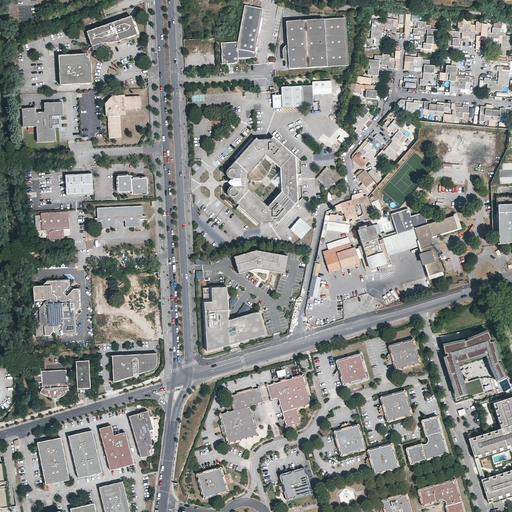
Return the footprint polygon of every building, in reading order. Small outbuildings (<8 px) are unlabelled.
[(262,19),(263,9),(245,6),(238,42),(221,43),(223,64),(228,64),(228,62),(231,62),(231,64),(235,64),(236,64),(237,63),(238,61),(239,60),(238,58),(254,57),(255,57),(256,56),(256,55),(257,52),(255,52),(256,47),(259,34),(262,19)] [(87,33),(92,46),(102,43),(113,42),(120,41),(137,35),(131,17),(87,33)] [(386,18),(385,21),(385,26),(385,29),(392,30),(392,32),(396,32),(396,27),(393,26),(393,19),(386,18)] [(463,18),(463,25),(471,26),(470,31),(475,31),(475,24),(470,23),(471,18),(463,18)] [(348,66),(346,19),(286,22),(288,49),(285,50),(284,50),(283,51),(283,52),(284,52),(285,53),(285,60),(288,60),(289,68),(289,69),(348,66)] [(383,26),(385,26),(385,21),(381,21),(380,25),(372,24),(372,32),(382,33),(383,26)] [(425,32),(425,29),(426,25),(426,22),(419,21),(418,28),(414,28),(414,34),(418,34),(418,31),(425,32)] [(481,34),(486,34),(486,31),(490,31),(490,24),(481,24),(481,34)] [(437,37),(438,30),(430,29),(430,25),(426,25),(425,29),(427,30),(427,36),(437,37)] [(463,25),(463,28),(462,33),(462,36),(469,37),(469,39),(475,39),(475,31),(470,31),(471,26),(463,25)] [(462,33),(463,28),(458,28),(457,31),(450,31),(449,38),(459,39),(460,33),(462,33)] [(500,31),(500,28),(493,28),(492,33),(487,33),(486,40),(492,41),(493,38),(499,39),(500,36),(500,31)] [(505,32),(500,31),(500,36),(502,36),(502,43),(511,43),(511,36),(505,36),(505,32)] [(382,33),(372,32),(371,39),(376,39),(376,44),(383,45),(384,39),(382,39),(382,33)] [(436,45),(437,37),(427,36),(426,43),(424,43),(423,49),(431,49),(432,44),(436,45)] [(459,46),(459,39),(449,38),(448,46),(453,46),(453,51),(460,52),(461,46),(459,46)] [(94,51),(120,41),(113,42),(102,43),(92,46),(94,51)] [(212,65),(211,43),(191,44),(191,54),(199,54),(199,55),(200,56),(202,56),(202,65),(212,65)] [(511,51),(511,46),(511,43),(502,43),(501,49),(498,49),(498,55),(506,56),(506,51),(511,51)] [(395,61),(394,69),(399,69),(400,51),(395,51),(395,57),(390,57),(390,60),(395,61)] [(382,54),(382,56),(382,62),(381,65),(389,66),(388,68),(394,69),(395,61),(390,60),(390,57),(390,55),(382,54)] [(85,55),(59,56),(61,85),(92,83),(91,62),(90,62),(90,61),(89,61),(88,60),(87,60),(86,59),(86,58),(85,57),(85,55)] [(380,62),(382,62),(382,56),(375,55),(374,60),(369,60),(368,67),(379,68),(380,62)] [(405,56),(404,69),(409,70),(409,62),(414,63),(415,57),(405,56)] [(421,68),(422,65),(422,59),(422,58),(415,57),(414,63),(409,62),(409,70),(414,70),(414,68),(421,68)] [(434,73),(435,66),(429,65),(430,60),(422,59),(422,65),(424,66),(423,73),(434,73)] [(459,67),(460,61),(452,61),(451,66),(446,65),(446,73),(456,74),(457,67),(459,67)] [(509,79),(509,71),(502,70),(503,67),(497,66),(496,71),(499,71),(498,78),(509,79)] [(379,68),(368,67),(368,75),(373,76),(372,81),(380,81),(381,76),(378,75),(379,68)] [(433,81),(434,73),(423,73),(423,79),(420,79),(420,85),(428,85),(428,80),(433,81)] [(456,81),(456,74),(446,73),(445,81),(451,81),(450,86),(457,87),(458,81),(456,81)] [(458,78),(458,81),(457,87),(457,88),(465,89),(466,82),(469,82),(470,76),(466,76),(465,79),(458,78)] [(403,87),(407,87),(407,92),(416,92),(417,78),(404,78),(403,87)] [(495,92),(495,90),(496,84),(496,81),(489,81),(489,78),(485,78),(484,83),(488,84),(487,91),(495,92)] [(508,86),(509,79),(498,78),(498,84),(496,84),(495,90),(502,91),(503,86),(508,86)] [(313,81),(313,85),(314,95),(333,95),(333,80),(313,81)] [(349,91),(359,92),(360,85),(350,84),(349,91)] [(302,86),(303,106),(314,106),(314,95),(313,85),(302,86)] [(379,92),(380,86),(372,85),(372,90),(366,90),(366,98),(376,99),(377,92),(379,92)] [(303,106),(302,86),(282,87),(282,95),(283,107),(303,106)] [(282,95),(273,95),(273,108),(283,107),(282,95)] [(112,96),(105,104),(108,106),(114,98),(112,96)] [(124,96),(112,96),(114,98),(108,106),(105,104),(106,116),(108,116),(109,139),(123,138),(121,115),(125,110),(141,110),(140,97),(125,97),(124,96)] [(419,109),(420,101),(414,100),(414,103),(407,102),(406,113),(414,113),(414,108),(419,109)] [(429,115),(436,115),(437,105),(431,104),(431,102),(425,101),(424,109),(429,110),(429,115)] [(37,108),(22,109),(23,127),(36,127),(37,142),(56,142),(55,126),(60,125),(60,118),(55,119),(55,117),(64,116),(63,102),(45,103),(45,112),(38,113),(37,108)] [(444,105),(437,105),(436,115),(443,116),(444,113),(444,111),(449,111),(450,104),(444,103),(444,105)] [(468,113),(469,105),(463,105),(463,107),(456,106),(455,109),(455,117),(463,118),(463,113),(468,113)] [(484,120),(492,120),(493,110),(486,109),(487,107),(481,106),(480,114),(485,115),(484,120)] [(455,109),(452,108),(452,114),(444,113),(443,116),(443,122),(454,123),(455,117),(455,109)] [(500,110),(493,110),(492,120),(500,121),(500,116),(505,116),(506,109),(500,108),(500,110)] [(356,118),(364,125),(369,120),(371,121),(374,117),(369,112),(365,115),(362,112),(356,118)] [(357,128),(355,131),(359,135),(362,131),(360,130),(364,125),(356,118),(352,123),(357,128)] [(394,133),(396,130),(401,125),(395,120),(391,124),(388,120),(382,126),(387,130),(388,128),(394,133)] [(406,130),(401,125),(396,130),(398,131),(394,136),(398,140),(401,143),(407,137),(403,133),(406,130)] [(398,140),(394,136),(391,139),(393,141),(388,146),(396,153),(401,147),(396,142),(398,140)] [(237,208),(256,225),(259,223),(261,225),(270,222),(276,225),(296,202),(295,157),(272,137),(269,139),(259,139),(257,138),(255,140),(253,138),(235,157),(238,159),(228,170),(227,172),(227,173),(227,175),(228,176),(229,178),(231,179),(234,179),(234,180),(231,180),(229,183),(232,185),(234,185),(234,186),(232,186),(231,187),(229,188),(228,190),(228,192),(228,194),(229,196),(239,205),(237,208)] [(363,156),(369,161),(373,156),(376,153),(371,148),(373,146),(368,143),(363,149),(367,152),(363,156)] [(396,153),(388,146),(384,151),(382,149),(380,152),(384,156),(386,154),(391,159),(396,153)] [(388,160),(384,156),(380,152),(375,158),(373,156),(369,161),(375,166),(378,162),(382,165),(388,160)] [(327,188),(333,182),(329,178),(333,173),(326,167),(318,176),(320,178),(318,180),(327,188)] [(357,177),(367,188),(375,181),(365,170),(362,172),(360,170),(357,172),(359,175),(357,177)] [(92,174),(65,175),(67,196),(93,194),(92,174)] [(131,176),(118,177),(119,192),(132,192),(132,195),(148,194),(147,178),(131,179),(131,176)] [(359,198),(360,203),(365,220),(375,217),(368,195),(359,198)] [(511,195),(497,196),(498,213),(511,212),(511,195)] [(354,205),(352,200),(341,203),(347,220),(357,216),(354,205)] [(142,206),(97,209),(98,219),(95,219),(95,222),(100,222),(101,229),(116,229),(116,222),(125,222),(125,228),(141,227),(140,220),(145,220),(145,216),(143,217),(142,206)] [(383,238),(414,228),(428,224),(424,212),(411,216),(408,208),(391,214),(397,231),(386,235),(385,233),(381,234),(381,233),(377,235),(374,225),(367,227),(366,224),(359,227),(360,229),(358,230),(363,244),(359,246),(367,271),(370,270),(373,269),(375,269),(378,269),(381,268),(379,263),(386,261),(389,259),(388,254),(383,238)] [(68,212),(41,213),(42,230),(49,230),(49,241),(63,240),(62,229),(69,229),(68,212)] [(511,212),(498,213),(498,240),(500,240),(500,243),(502,243),(503,244),(506,244),(507,244),(507,245),(511,242),(511,212)] [(458,229),(435,236),(440,253),(441,253),(436,237),(462,229),(457,213),(453,215),(454,216),(458,229)] [(454,216),(428,224),(414,228),(419,244),(430,276),(443,271),(437,254),(432,237),(435,236),(458,229),(454,216)] [(302,237),(310,228),(300,219),(294,227),(295,228),(295,229),(296,230),(295,231),(302,237)] [(383,238),(388,254),(419,244),(414,228),(383,238)] [(440,253),(435,236),(432,237),(437,254),(440,253)] [(361,263),(356,247),(349,249),(348,247),(351,246),(350,243),(323,252),(329,273),(361,263)] [(255,249),(233,255),(238,272),(255,267),(284,272),(286,255),(255,249)] [(312,275),(308,296),(317,298),(321,277),(317,277),(312,275)] [(111,279),(106,279),(104,280),(105,293),(110,293),(116,292),(115,291),(114,291),(113,289),(113,288),(112,287),(112,286),(112,285),(112,284),(112,283),(112,282),(112,280),(113,280),(113,279),(111,279)] [(42,286),(33,287),(34,305),(39,309),(32,316),(39,322),(35,327),(36,337),(49,336),(54,331),(58,335),(76,334),(75,312),(80,307),(79,289),(73,289),(67,296),(63,293),(70,286),(69,281),(47,282),(42,286)] [(206,345),(207,350),(214,348),(214,349),(266,334),(259,311),(228,320),(227,287),(203,288),(206,345)] [(137,290),(130,291),(131,295),(132,307),(139,307),(137,294),(137,290)] [(151,293),(137,294),(139,307),(153,305),(151,293)] [(121,320),(115,324),(121,333),(124,331),(128,332),(130,336),(138,331),(130,319),(123,323),(121,320)] [(115,324),(112,325),(119,335),(121,333),(115,324)] [(484,392),(480,378),(463,383),(461,384),(455,364),(485,354),(485,356),(486,356),(488,355),(490,362),(497,360),(494,353),(495,352),(492,342),(488,343),(487,341),(491,340),(487,332),(467,341),(464,342),(443,346),(444,354),(447,354),(448,356),(442,358),(456,401),(474,396),(484,392)] [(413,342),(414,340),(412,339),(411,341),(409,341),(407,340),(405,342),(403,343),(401,342),(400,344),(398,345),(396,344),(394,346),(392,346),(389,345),(388,347),(390,348),(392,352),(390,354),(392,355),(394,361),(393,363),(395,364),(396,368),(395,370),(396,371),(398,369),(401,369),(402,370),(404,367),(406,367),(408,368),(409,366),(412,365),(414,366),(415,364),(418,364),(420,364),(421,363),(419,362),(418,359),(419,357),(417,356),(416,353),(417,351),(415,350),(415,347),(416,346),(414,344),(413,342)] [(157,354),(114,356),(115,382),(133,376),(133,374),(137,373),(137,374),(151,370),(152,370),(153,369),(154,368),(155,367),(156,366),(156,364),(157,363),(157,362),(157,361),(157,359),(157,357),(157,354)] [(361,356),(362,355),(360,354),(359,356),(356,356),(354,355),(353,357),(350,358),(348,357),(347,359),(345,359),(343,358),(341,361),(339,361),(337,360),(336,362),(338,363),(339,367),(338,369),(340,370),(341,376),(340,377),(342,379),(343,383),(342,385),(344,386),(345,384),(348,383),(350,384),(351,382),(354,382),(355,382),(356,381),(360,380),(361,381),(362,379),(365,378),(367,379),(368,378),(366,377),(366,374),(367,372),(365,371),(364,368),(365,366),(363,365),(362,362),(363,360),(362,359),(361,356)] [(461,384),(463,383),(459,368),(458,365),(485,356),(485,354),(455,364),(461,384)] [(488,355),(486,356),(489,367),(496,381),(498,381),(491,366),(499,362),(497,360),(490,362),(488,355)] [(308,366),(306,358),(299,360),(302,369),(308,366)] [(88,360),(76,361),(77,388),(90,387),(88,360)] [(491,366),(498,381),(506,376),(499,362),(491,366)] [(276,370),(277,377),(285,375),(284,369),(276,370)] [(66,370),(41,371),(42,388),(40,393),(52,398),(56,398),(58,398),(70,391),(67,386),(66,370)] [(303,375),(266,383),(270,399),(278,397),(284,426),(299,422),(296,407),(311,404),(306,382),(304,382),(303,375)] [(260,386),(259,386),(258,386),(258,388),(254,389),(252,388),(251,390),(239,393),(237,392),(236,394),(232,395),(230,394),(230,396),(231,397),(233,401),(232,403),(233,404),(235,408),(234,410),(229,412),(227,411),(226,412),(222,414),(220,413),(219,414),(221,416),(222,418),(221,420),(223,421),(224,425),(226,432),(227,436),(226,438),(228,439),(228,441),(227,443),(229,444),(230,442),(233,442),(235,443),(236,441),(238,440),(241,441),(242,439),(244,438),(246,439),(247,437),(250,437),(252,438),(253,436),(256,435),(258,436),(259,434),(257,434),(256,429),(257,427),(255,426),(252,415),(253,413),(251,412),(250,407),(251,405),(255,404),(257,405),(258,403),(262,402),(263,404),(264,403),(265,403),(264,401),(263,401),(260,388),(261,388),(260,386)] [(405,393),(406,391),(404,390),(403,392),(400,392),(398,392),(397,393),(394,394),(392,393),(391,395),(388,396),(386,395),(385,397),(383,398),(381,397),(380,399),(382,399),(383,404),(382,406),(384,407),(386,412),(385,414),(386,415),(388,419),(386,422),(388,422),(389,420),(392,420),(394,421),(395,419),(397,418),(400,419),(401,417),(403,416),(405,417),(407,415),(409,415),(411,416),(412,414),(410,413),(410,410),(411,408),(409,407),(408,405),(409,403),(407,402),(406,399),(407,397),(405,396),(405,393)] [(470,437),(467,438),(470,445),(471,445),(474,455),(478,454),(479,456),(483,455),(482,452),(485,451),(486,454),(491,452),(490,449),(492,448),(493,452),(499,451),(498,447),(500,447),(500,450),(506,448),(505,444),(508,443),(509,446),(511,445),(511,444),(511,442),(511,403),(510,396),(493,402),(495,409),(492,410),(493,415),(497,414),(497,416),(495,417),(496,421),(499,420),(500,424),(498,425),(499,428),(494,430),(495,433),(491,434),(490,431),(487,432),(488,434),(484,435),(483,433),(480,434),(481,437),(477,438),(476,435),(473,436),(474,439),(471,440),(470,437)] [(129,416),(141,458),(149,456),(151,439),(151,438),(149,431),(152,430),(147,411),(129,416)] [(437,419),(438,417),(436,416),(435,418),(431,419),(429,418),(428,420),(424,421),(422,420),(421,422),(423,423),(424,427),(423,429),(425,430),(426,434),(425,436),(427,437),(428,441),(426,444),(423,445),(421,444),(420,446),(415,447),(414,446),(413,447),(408,449),(406,448),(405,450),(407,451),(408,455),(407,457),(409,458),(410,462),(409,464),(411,465),(412,463),(416,462),(419,463),(420,461),(424,460),(426,461),(427,459),(431,458),(433,459),(434,457),(438,456),(440,457),(441,455),(446,454),(448,455),(449,453),(447,452),(445,448),(446,446),(444,444),(443,441),(444,439),(442,438),(441,433),(442,431),(440,430),(439,426),(441,424),(438,423),(437,419)] [(358,427),(359,425),(357,424),(356,426),(352,427),(350,426),(349,428),(343,430),(341,429),(340,431),(336,432),(334,431),(333,432),(335,434),(336,436),(335,438),(336,439),(338,442),(337,444),(338,445),(339,448),(338,450),(340,451),(341,453),(340,455),(341,456),(343,455),(345,454),(347,455),(348,453),(351,452),(353,453),(354,451),(357,451),(359,452),(360,449),(363,449),(365,450),(366,448),(364,447),(363,444),(364,442),(362,441),(361,439),(362,436),(360,435),(360,433),(361,431),(359,429),(358,427)] [(111,426),(99,428),(110,470),(134,464),(125,432),(113,435),(111,426)] [(68,436),(78,478),(96,474),(101,473),(91,430),(68,436)] [(37,442),(46,485),(64,481),(69,480),(61,438),(37,442)] [(392,446),(393,444),(391,443),(390,445),(388,446),(385,444),(384,447),(381,447),(379,446),(378,448),(376,449),(373,448),(372,450),(369,451),(368,449),(367,451),(369,452),(370,456),(369,459),(371,460),(372,465),(371,467),(373,468),(374,472),(373,474),(375,475),(376,473),(379,473),(381,474),(382,472),(384,471),(387,472),(388,470),(391,469),(393,470),(394,468),(396,468),(398,469),(399,467),(397,466),(397,463),(398,461),(396,460),(395,458),(396,456),(394,455),(393,452),(395,450),(392,449),(392,446)] [(485,477),(479,457),(476,458),(482,478),(485,477)] [(3,462),(0,462),(0,506),(8,506),(6,485),(8,485),(8,480),(5,481),(3,462)] [(221,470),(222,468),(220,467),(219,469),(217,469),(214,468),(213,470),(211,471),(209,470),(208,472),(205,473),(203,472),(202,473),(199,474),(197,473),(196,475),(198,476),(199,479),(198,481),(200,482),(201,484),(199,486),(201,487),(202,490),(201,492),(203,494),(204,496),(203,498),(204,499),(206,497),(208,496),(210,497),(211,495),(214,495),(216,496),(217,494),(220,493),(222,494),(223,492),(225,491),(228,493),(229,491),(227,489),(225,486),(226,483),(224,482),(223,477),(224,475),(222,474),(221,470)] [(304,471),(305,469),(303,468),(302,470),(300,470),(298,469),(296,471),(294,472),(292,471),(291,473),(288,474),(286,472),(285,475),(282,475),(280,474),(279,476),(281,477),(282,481),(281,483),(283,484),(285,490),(284,492),(286,493),(287,497),(286,499),(287,500),(289,498),(291,497),(293,498),(295,496),(297,496),(299,497),(300,495),(303,494),(305,495),(306,493),(309,493),(311,494),(312,492),(310,491),(309,488),(310,486),(308,485),(308,483),(308,480),(306,479),(306,476),(307,474),(305,473),(304,471)] [(490,475),(486,476),(487,480),(484,481),(487,489),(485,490),(487,498),(494,496),(495,499),(497,498),(496,494),(501,493),(502,496),(504,496),(503,492),(508,491),(509,495),(511,494),(510,490),(511,489),(511,468),(508,470),(509,473),(506,473),(505,470),(500,472),(501,475),(499,476),(498,473),(494,474),(495,477),(492,479),(490,475)] [(455,482),(456,480),(454,479),(453,481),(449,482),(447,481),(446,483),(442,484),(440,483),(439,485),(435,486),(433,485),(432,487),(427,488),(425,487),(424,489),(420,490),(418,489),(417,491),(419,492),(420,496),(419,498),(421,499),(422,503),(421,505),(423,506),(424,504),(428,503),(430,504),(431,502),(435,501),(437,502),(438,500),(442,499),(445,501),(446,504),(445,506),(447,507),(448,511),(447,511),(463,511),(464,509),(462,508),(461,504),(462,502),(460,500),(459,496),(460,494),(458,493),(457,489),(458,487),(456,486),(455,482)] [(129,511),(122,482),(99,487),(105,511),(129,511)] [(385,508),(384,510),(385,511),(410,511),(410,509),(411,507),(409,506),(408,503),(409,501),(407,500),(406,497),(407,495),(405,495),(404,496),(402,497),(400,496),(399,498),(395,499),(394,498),(392,500),(390,501),(388,499),(387,502),(384,502),(382,501),(381,503),(383,504),(385,508)] [(95,511),(94,503),(70,509),(71,511),(95,511)]
